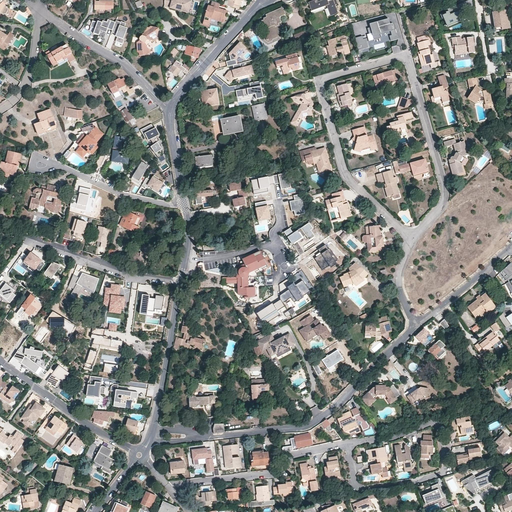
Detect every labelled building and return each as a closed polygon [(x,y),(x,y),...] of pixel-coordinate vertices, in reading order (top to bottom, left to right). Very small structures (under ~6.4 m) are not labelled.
[(104,10),(113,10),(113,0),(99,0),(99,1),(94,1),(94,9),(104,10)] [(144,8),(141,0),(136,2),(139,10),(144,8)] [(192,0),(191,0),(164,0),(165,6),(181,11),(190,6),(192,0)] [(241,0),(229,0),(228,6),(239,9),(241,0)] [(312,11),(326,5),(331,16),(338,13),(336,7),(339,6),(336,0),(330,0),(328,1),(327,0),(322,0),(318,1),(319,3),(315,4),(314,0),(308,2),(312,11)] [(211,18),(212,15),(221,18),(221,19),(226,20),(226,19),(227,19),(228,19),(228,18),(228,17),(227,16),(228,11),(219,9),(220,3),(219,3),(212,1),(210,7),(209,6),(204,22),(210,23),(211,18)] [(312,11),(313,14),(324,10),(327,18),(331,16),(326,5),(312,11)] [(265,19),(266,21),(275,39),(278,37),(279,32),(281,32),(278,25),(281,24),(278,18),(285,15),(283,9),(268,16),(268,18),(265,19)] [(493,14),(495,28),(501,27),(502,30),(510,29),(508,15),(506,16),(505,10),(494,12),(493,14)] [(502,30),(501,27),(495,28),(493,14),(494,12),(491,13),(494,31),(502,30)] [(112,30),(115,22),(108,19),(107,22),(103,20),(102,22),(98,21),(97,22),(93,20),(90,27),(95,29),(93,33),(99,35),(98,37),(104,39),(106,32),(105,32),(106,28),(108,29),(112,30)] [(392,30),(391,27),(392,26),(392,23),(389,24),(388,19),(380,21),(381,23),(377,24),(376,22),(369,24),(370,28),(367,29),(368,34),(371,33),(373,40),(380,38),(379,33),(388,30),(388,31),(390,31),(391,35),(389,36),(391,41),(398,39),(397,34),(396,34),(395,29),(393,30),(392,30)] [(112,32),(116,34),(116,36),(117,37),(116,41),(123,44),(125,40),(123,39),(128,28),(125,27),(126,23),(121,22),(116,21),(115,22),(112,30),(112,32)] [(266,27),(268,32),(266,36),(266,39),(268,41),(270,41),(275,39),(266,21),(261,23),(263,29),(265,28),(266,27)] [(152,51),(148,47),(148,45),(146,44),(147,40),(156,42),(157,37),(159,28),(151,26),(149,28),(145,27),(144,33),(142,34),(143,35),(141,37),(140,39),(140,40),(137,43),(137,50),(137,52),(140,54),(140,56),(148,56),(152,51)] [(270,41),(268,41),(266,39),(266,36),(268,32),(266,27),(265,28),(266,32),(263,40),(268,44),(276,41),(275,39),(270,41)] [(304,28),(292,33),(294,38),(306,32),(304,28)] [(0,46),(3,49),(11,37),(8,35),(10,32),(11,31),(9,32),(7,35),(3,32),(0,30),(0,46)] [(4,49),(14,35),(10,32),(8,35),(11,37),(3,49),(4,49)] [(366,42),(367,42),(366,39),(363,40),(362,37),(354,39),(358,51),(367,48),(366,42)] [(474,52),(472,37),(463,39),(461,40),(460,37),(456,38),(451,39),(453,47),(455,47),(455,53),(468,51),(468,53),(474,52)] [(350,52),(346,39),(337,42),(336,41),(336,38),(328,41),(329,46),(332,56),(337,55),(337,53),(343,51),(344,53),(344,54),(350,52)] [(420,52),(421,56),(422,55),(423,58),(425,65),(431,63),(430,61),(434,60),(432,55),(430,55),(428,46),(430,45),(428,40),(418,43),(420,52)] [(246,48),(239,41),(228,52),(231,59),(227,61),(228,66),(233,64),(234,69),(241,67),(240,63),(237,63),(236,58),(246,48)] [(401,52),(400,44),(392,46),(393,54),(401,52)] [(75,61),(71,53),(66,45),(58,49),(53,52),(52,51),(51,50),(45,53),(53,66),(58,64),(57,62),(63,58),(64,60),(67,58),(70,63),(75,61)] [(199,57),(201,49),(187,46),(187,47),(183,46),(182,49),(186,50),(186,54),(199,57)] [(241,55),(246,59),(251,54),(246,50),(241,55)] [(288,73),(290,70),(292,69),(292,71),(298,70),(297,66),(298,66),(298,63),(301,62),(300,57),(297,58),(296,54),(286,57),(286,59),(275,62),(277,69),(282,67),(284,74),(288,73)] [(183,65),(177,62),(170,70),(171,73),(176,77),(181,71),(183,72),(185,69),(182,66),(183,65)] [(234,77),(253,72),(251,65),(244,67),(243,66),(241,67),(234,69),(230,70),(224,76),(230,81),(234,77)] [(397,79),(395,70),(373,76),(376,88),(383,86),(383,85),(390,83),(394,82),(394,80),(397,79)] [(438,77),(440,86),(431,89),(433,96),(433,97),(440,95),(441,96),(442,102),(449,100),(446,88),(448,87),(445,75),(438,77)] [(118,78),(107,85),(111,94),(121,88),(124,93),(127,91),(129,95),(135,92),(132,87),(129,89),(123,79),(119,81),(118,78)] [(476,103),(478,100),(481,96),(484,98),(484,101),(485,105),(491,104),(492,104),(489,90),(483,91),(481,91),(480,89),(478,88),(476,80),(468,82),(469,87),(473,86),(474,89),(468,97),(476,103)] [(256,98),(263,96),(260,81),(250,83),(251,87),(235,91),(236,97),(255,92),(256,98)] [(340,107),(352,103),(347,84),(337,87),(339,94),(341,102),(339,103),(340,107)] [(202,99),(206,99),(207,107),(219,105),(216,89),(201,92),(202,99)] [(291,98),(302,105),(293,121),(297,124),(302,116),(308,114),(311,117),(313,119),(311,109),(313,105),(310,92),(304,94),(303,93),(294,95),(295,96),(291,98)] [(298,109),(290,122),(297,126),(302,117),(308,116),(313,119),(311,117),(308,114),(302,116),(297,124),(293,121),(302,105),(291,98),(289,98),(300,105),(298,109)] [(255,121),(267,119),(265,105),(265,103),(252,106),(253,112),(255,121)] [(65,107),(63,116),(77,119),(82,119),(82,110),(78,110),(65,107)] [(126,108),(123,110),(129,121),(133,118),(129,111),(126,108)] [(50,109),(37,113),(40,122),(35,124),(37,131),(39,135),(44,133),(43,129),(56,124),(50,109)] [(119,112),(119,113),(126,122),(129,121),(123,110),(119,112)] [(400,130),(406,128),(404,120),(412,118),(411,112),(396,116),(397,119),(393,120),(394,123),(389,124),(390,126),(386,127),(387,132),(393,130),(392,129),(399,127),(400,129),(400,130)] [(228,130),(228,132),(237,130),(237,132),(242,131),(239,117),(226,119),(221,120),(223,131),(228,130)] [(103,134),(95,128),(95,129),(94,128),(92,123),(81,127),(83,132),(86,131),(92,135),(90,138),(89,137),(87,139),(84,136),(79,143),(83,146),(80,148),(87,153),(89,151),(93,154),(98,147),(94,144),(96,142),(97,142),(103,134)] [(43,129),(44,133),(57,128),(56,124),(43,129)] [(151,125),(140,130),(144,139),(146,138),(148,141),(159,136),(155,128),(153,129),(151,125)] [(373,136),(367,137),(364,127),(355,129),(357,134),(355,136),(357,138),(356,143),(354,151),(360,152),(361,149),(369,147),(371,151),(377,149),(373,136)] [(128,152),(127,162),(115,160),(116,150),(121,151),(121,148),(114,148),(116,136),(114,136),(113,142),(111,162),(129,164),(131,144),(129,144),(129,149),(124,149),(123,151),(128,152)] [(150,147),(158,158),(163,155),(159,140),(150,147)] [(453,145),(456,152),(453,158),(452,157),(451,158),(450,159),(452,164),(449,164),(453,177),(458,176),(458,174),(463,173),(461,164),(459,163),(462,156),(467,155),(465,150),(466,150),(464,141),(456,144),(454,140),(444,142),(445,147),(453,145)] [(87,153),(80,148),(77,152),(84,157),(87,153)] [(315,170),(318,169),(319,172),(330,169),(324,149),(317,151),(310,153),(309,149),(302,151),(304,157),(305,161),(309,171),(315,169),(315,170)] [(116,150),(115,160),(127,162),(128,152),(123,151),(123,157),(120,156),(121,151),(116,150)] [(8,151),(6,163),(1,162),(0,165),(0,169),(4,170),(3,173),(11,175),(12,172),(16,173),(18,166),(15,166),(16,163),(19,164),(22,154),(8,151)] [(211,156),(208,156),(209,165),(200,167),(200,165),(197,166),(196,162),(194,162),(195,169),(213,167),(211,156)] [(209,165),(208,156),(195,158),(196,162),(197,166),(200,165),(200,167),(209,165)] [(135,171),(132,175),(139,179),(143,174),(149,163),(142,159),(142,160),(137,158),(131,168),(135,171)] [(412,170),(413,175),(428,171),(425,159),(410,164),(407,165),(398,167),(399,172),(411,168),(412,170)] [(294,171),(275,174),(277,183),(282,182),(284,191),(298,188),(294,171)] [(397,181),(396,177),(393,178),(391,171),(376,175),(378,183),(385,182),(386,187),(385,188),(387,197),(399,194),(396,182),(397,181)] [(139,179),(132,175),(131,177),(139,182),(144,175),(143,174),(139,179)] [(275,174),(252,179),(256,194),(269,191),(268,185),(277,183),(275,174)] [(146,178),(142,185),(146,187),(148,185),(153,188),(151,190),(157,193),(163,183),(157,180),(158,178),(154,175),(150,180),(146,178)] [(242,189),(241,182),(229,184),(230,190),(233,190),(233,191),(238,190),(239,194),(248,192),(247,188),(242,189)] [(48,184),(47,187),(46,190),(43,190),(44,187),(42,186),(41,189),(37,188),(33,190),(33,193),(36,193),(35,198),(32,198),(29,208),(35,209),(35,207),(38,208),(39,205),(39,203),(45,205),(45,206),(45,208),(49,209),(51,212),(58,214),(60,207),(63,191),(55,189),(56,186),(48,184)] [(97,192),(81,188),(75,207),(92,212),(97,192)] [(196,197),(197,204),(203,204),(203,197),(213,196),(213,191),(196,192),(196,197)] [(245,205),(244,197),(249,196),(248,192),(239,194),(240,198),(235,199),(235,200),(233,201),(234,207),(245,205)] [(303,192),(294,194),(296,200),(291,201),(292,210),(298,209),(299,215),(307,214),(303,192)] [(325,201),(327,209),(337,207),(339,216),(345,214),(345,216),(350,213),(347,204),(345,204),(344,201),(343,196),(325,201)] [(273,217),(269,201),(256,205),(260,221),(273,217)] [(138,216),(126,211),(119,226),(137,233),(139,228),(138,227),(133,225),(138,216)] [(87,223),(75,219),(74,223),(76,224),(76,227),(73,227),(72,231),(74,231),(73,235),(82,238),(87,223)] [(311,221),(285,235),(295,253),(304,249),(298,239),(303,235),(308,239),(313,236),(310,230),(314,228),(311,221)] [(379,225),(365,227),(366,235),(364,236),(362,237),(363,241),(364,243),(367,243),(367,244),(371,243),(375,243),(376,247),(383,247),(383,242),(381,242),(380,237),(378,237),(378,234),(380,234),(379,225)] [(109,229),(98,226),(95,241),(101,243),(100,247),(104,248),(109,229)] [(150,242),(148,247),(141,245),(139,251),(141,251),(140,254),(130,250),(126,261),(142,267),(145,259),(141,258),(142,255),(143,253),(144,251),(153,255),(157,256),(159,251),(154,249),(156,244),(150,242)] [(371,243),(367,244),(368,252),(384,251),(383,247),(376,247),(371,248),(371,243)] [(337,260),(326,244),(318,250),(321,253),(315,258),(323,270),(329,267),(334,270),(338,267),(335,263),(337,260)] [(116,250),(110,249),(108,256),(113,258),(114,258),(116,250)] [(39,272),(45,264),(30,254),(23,263),(28,267),(27,268),(33,272),(35,269),(39,272)] [(238,272),(238,277),(236,277),(226,278),(226,284),(233,284),(237,284),(238,295),(244,297),(244,298),(248,298),(248,296),(255,295),(255,287),(251,287),(250,276),(250,275),(250,272),(262,267),(262,265),(266,264),(262,254),(255,257),(253,254),(242,260),(244,265),(241,266),(242,268),(238,272)] [(60,274),(63,270),(60,267),(57,265),(58,265),(52,262),(40,279),(44,283),(48,277),(50,278),(56,271),(57,271),(60,274)] [(511,267),(511,266),(511,265),(511,263),(511,262),(500,272),(504,277),(507,274),(509,277),(507,278),(509,281),(511,280),(511,267)] [(363,279),(363,278),(361,277),(363,275),(365,277),(366,275),(368,274),(364,270),(362,270),(358,268),(359,267),(355,263),(348,268),(350,272),(343,274),(343,276),(339,277),(343,287),(348,286),(348,284),(353,284),(355,286),(356,285),(358,282),(360,281),(361,282),(364,280),(363,279)] [(262,265),(262,267),(250,272),(250,275),(251,274),(252,273),(267,266),(266,264),(262,265)] [(73,276),(68,286),(74,289),(71,294),(77,298),(83,286),(94,293),(99,279),(89,276),(88,278),(85,276),(86,275),(82,273),(78,280),(73,276)] [(13,290),(1,281),(0,282),(0,295),(9,303),(15,295),(11,292),(13,290)] [(310,292),(304,283),(297,287),(295,283),(288,287),(290,290),(281,296),(285,302),(293,297),(299,307),(307,302),(303,296),(310,292)] [(123,308),(124,298),(118,297),(116,297),(116,295),(118,295),(120,286),(112,285),(111,290),(106,289),(103,303),(110,304),(110,307),(121,308),(123,308)] [(484,293),(479,296),(482,300),(484,301),(488,298),(484,293)] [(20,318),(25,312),(33,318),(43,306),(34,300),(35,298),(31,294),(16,314),(20,318)] [(149,298),(142,296),(139,313),(146,315),(147,311),(153,312),(154,309),(162,310),(163,299),(155,298),(155,301),(149,300),(149,298)] [(43,306),(44,304),(35,298),(34,300),(43,306)] [(475,317),(479,315),(485,310),(488,313),(496,307),(488,298),(484,301),(482,300),(479,302),(477,301),(472,305),(473,306),(469,310),(475,317)] [(479,315),(482,318),(488,313),(485,310),(479,315)] [(511,313),(507,317),(503,311),(502,314),(498,317),(503,324),(505,322),(509,327),(511,325),(511,313)] [(306,341),(312,338),(317,334),(318,336),(320,334),(324,340),(331,335),(326,327),(325,327),(323,326),(322,326),(321,324),(320,324),(317,320),(315,321),(310,315),(301,321),(305,328),(300,331),(306,340),(306,341)] [(445,320),(441,316),(437,321),(444,329),(448,325),(445,320)] [(391,331),(387,317),(381,318),(381,320),(373,319),(373,323),(365,323),(365,333),(370,333),(371,335),(375,335),(375,332),(381,332),(381,334),(388,332),(391,331)] [(64,318),(49,318),(50,327),(64,327),(64,318)] [(192,335),(189,334),(192,321),(184,319),(181,332),(185,333),(183,339),(176,338),(174,348),(178,349),(180,345),(189,347),(190,343),(191,344),(193,339),(191,339),(192,335)] [(494,331),(500,329),(497,322),(491,325),(494,331)] [(92,327),(91,336),(90,338),(91,338),(88,347),(96,349),(96,351),(90,350),(84,369),(91,371),(100,345),(121,349),(122,341),(103,338),(105,329),(92,327)] [(425,346),(433,338),(423,329),(415,337),(425,346)] [(486,338),(487,339),(479,344),(478,343),(474,346),(480,353),(483,350),(484,352),(492,346),(499,340),(493,332),(486,338)] [(275,339),(273,339),(270,333),(257,340),(262,350),(266,348),(270,355),(274,353),(275,354),(289,347),(288,345),(293,342),(290,336),(288,337),(286,333),(275,339)] [(204,340),(195,338),(194,340),(193,339),(191,344),(193,344),(193,346),(202,348),(203,346),(204,346),(204,343),(204,340)] [(443,350),(446,347),(439,340),(428,350),(433,356),(435,354),(440,360),(447,353),(443,350)] [(26,358),(17,351),(12,357),(42,378),(45,375),(41,372),(43,369),(30,360),(31,356),(42,358),(43,352),(34,350),(34,348),(31,347),(30,350),(25,349),(24,354),(28,355),(26,358)] [(259,347),(254,348),(256,356),(262,354),(259,347)] [(290,349),(289,347),(275,354),(277,356),(290,349)] [(118,365),(105,363),(103,372),(117,374),(118,365)] [(54,372),(50,368),(45,375),(42,378),(55,388),(67,372),(59,366),(54,372)] [(342,378),(344,384),(349,381),(347,375),(341,377),(342,378)] [(102,378),(90,376),(89,381),(88,381),(86,396),(99,398),(100,394),(104,394),(105,387),(101,386),(101,383),(102,383),(102,378)] [(389,388),(385,387),(385,386),(383,386),(383,385),(383,384),(383,383),(382,383),(381,383),(380,383),(379,383),(378,384),(378,385),(378,386),(376,386),(376,388),(373,388),(364,397),(363,397),(363,398),(363,399),(363,400),(364,400),(363,401),(368,407),(375,401),(373,398),(376,395),(385,395),(389,400),(394,396),(396,399),(400,396),(393,385),(389,388)] [(111,386),(110,391),(115,392),(113,407),(125,408),(126,400),(130,401),(130,400),(133,400),(133,398),(137,399),(138,393),(118,390),(118,385),(114,384),(111,386)] [(261,393),(261,390),(264,390),(268,390),(268,384),(252,385),(252,384),(250,384),(250,387),(252,387),(252,398),(261,398),(261,393)] [(0,398),(3,400),(5,397),(12,402),(20,392),(15,388),(14,390),(10,390),(5,386),(0,393),(0,398)] [(421,387),(417,390),(408,397),(412,403),(413,402),(422,396),(426,397),(428,398),(429,390),(421,387)] [(214,402),(214,394),(211,394),(210,394),(205,394),(205,397),(195,397),(195,396),(189,396),(189,407),(196,407),(196,405),(210,405),(210,403),(214,402)] [(396,399),(394,396),(389,400),(387,400),(390,405),(397,400),(396,399)] [(26,411),(28,414),(26,415),(24,414),(21,419),(24,421),(22,423),(27,427),(29,424),(32,420),(35,421),(39,416),(40,417),(45,410),(36,403),(33,407),(31,405),(26,411)] [(314,416),(320,413),(317,407),(311,410),(314,416)] [(343,417),(337,419),(340,425),(345,436),(354,432),(356,433),(360,431),(358,427),(361,425),(363,431),(368,429),(369,426),(357,408),(351,411),(353,416),(352,417),(349,411),(342,415),(343,417)] [(98,423),(99,420),(104,421),(108,422),(110,416),(113,418),(115,413),(99,412),(99,414),(96,413),(94,422),(98,423)] [(54,416),(51,421),(47,418),(41,427),(43,428),(44,426),(52,431),(58,431),(61,433),(67,425),(54,416)] [(473,432),(472,425),(470,425),(469,417),(453,420),(451,429),(455,430),(456,426),(459,425),(460,425),(461,427),(459,427),(460,433),(465,432),(465,433),(473,432)] [(138,422),(128,419),(124,430),(135,434),(138,422)] [(329,430),(332,428),(329,423),(327,420),(326,419),(322,422),(328,430),(329,430)] [(213,428),(214,433),(224,432),(224,423),(214,424),(213,428)] [(4,442),(5,441),(9,445),(10,443),(14,446),(13,447),(17,450),(24,441),(21,438),(23,436),(17,431),(13,437),(10,434),(8,437),(4,434),(3,435),(1,433),(3,430),(0,427),(0,437),(1,438),(0,439),(4,442)] [(511,435),(508,439),(502,431),(493,439),(498,446),(495,448),(501,455),(507,449),(506,448),(505,446),(507,445),(509,446),(510,448),(511,447),(511,435)] [(312,444),(309,433),(294,437),(294,438),(297,447),(297,448),(312,444)] [(73,434),(66,445),(76,452),(83,444),(76,439),(77,437),(73,434)] [(76,452),(78,454),(86,444),(77,437),(76,439),(83,444),(76,452)] [(417,444),(418,445),(419,451),(420,456),(428,455),(428,452),(431,451),(430,443),(428,443),(428,439),(416,440),(417,444)] [(92,455),(96,444),(91,442),(87,453),(92,455)] [(240,457),(232,457),(232,455),(239,454),(238,444),(223,446),(224,452),(226,452),(227,463),(225,464),(226,468),(241,467),(240,457)] [(404,469),(410,468),(409,456),(410,455),(409,448),(405,445),(404,447),(405,451),(401,452),(400,445),(394,446),(398,467),(403,466),(404,469)] [(112,451),(102,446),(94,461),(103,466),(110,470),(111,469),(115,461),(109,457),(112,451)] [(369,450),(370,459),(377,458),(378,463),(380,463),(385,462),(387,462),(384,447),(369,450)] [(465,461),(469,460),(473,460),(481,458),(479,447),(466,450),(467,453),(467,455),(464,455),(462,454),(456,455),(458,465),(462,465),(465,461)] [(197,449),(192,450),(194,465),(199,464),(198,459),(206,458),(208,471),(213,470),(214,475),(219,474),(218,467),(213,468),(211,452),(207,452),(207,450),(197,451),(197,449)] [(263,452),(263,453),(252,454),(253,460),(251,460),(252,466),(269,464),(268,458),(267,452),(263,452)] [(327,466),(328,468),(325,469),(326,478),(329,477),(329,475),(340,473),(337,456),(328,458),(329,462),(326,462),(327,466)] [(178,460),(168,461),(168,463),(169,474),(171,474),(170,462),(178,461),(178,460)] [(170,462),(171,474),(185,472),(183,461),(178,461),(170,462)] [(507,473),(511,470),(511,471),(508,474),(511,478),(511,476),(511,463),(508,465),(505,462),(503,464),(505,468),(504,469),(507,473)] [(311,491),(318,490),(315,469),(314,467),(311,468),(308,469),(308,467),(307,463),(300,464),(302,478),(306,477),(307,483),(310,482),(310,485),(311,491)] [(371,474),(378,473),(381,473),(382,475),(382,477),(387,477),(386,468),(381,468),(380,463),(378,463),(370,465),(371,474)] [(74,468),(59,465),(55,481),(70,485),(74,468)] [(103,466),(101,470),(110,475),(113,470),(111,469),(110,470),(103,466)] [(493,475),(490,470),(475,477),(473,475),(461,481),(467,492),(469,491),(470,495),(476,492),(475,489),(478,487),(478,488),(492,482),(490,477),(493,475)] [(286,482),(286,484),(284,484),(279,485),(279,487),(273,488),(274,495),(283,493),(288,493),(294,492),(292,481),(286,482)] [(438,483),(432,485),(433,489),(421,494),(425,503),(444,496),(438,483)] [(269,500),(268,485),(256,487),(257,494),(258,494),(258,500),(257,500),(247,501),(248,507),(274,504),(274,500),(269,500)] [(38,501),(36,489),(34,489),(34,487),(27,488),(27,490),(26,491),(26,495),(25,495),(26,502),(23,502),(24,508),(29,507),(30,509),(37,508),(39,505),(38,501)] [(228,499),(237,498),(238,495),(246,494),(246,491),(246,487),(225,489),(225,493),(227,493),(228,499)] [(144,496),(141,504),(150,508),(156,496),(146,491),(144,496)] [(211,505),(210,501),(217,501),(216,492),(202,493),(202,498),(202,502),(200,502),(201,506),(211,505)] [(511,493),(503,496),(504,500),(501,501),(504,508),(505,511),(511,508),(511,493)] [(73,511),(74,510),(76,510),(77,511),(81,499),(74,498),(72,503),(66,501),(63,510),(62,511),(73,511)] [(366,511),(367,511),(366,511),(362,511),(362,509),(372,505),(369,498),(364,500),(353,504),(356,511),(366,511)] [(325,500),(321,500),(322,505),(324,510),(322,510),(322,511),(336,511),(334,505),(334,504),(333,499),(328,500),(325,500)] [(176,511),(178,508),(163,501),(157,511),(176,511)] [(125,511),(127,507),(117,502),(112,511),(110,511),(109,511),(125,511)]
